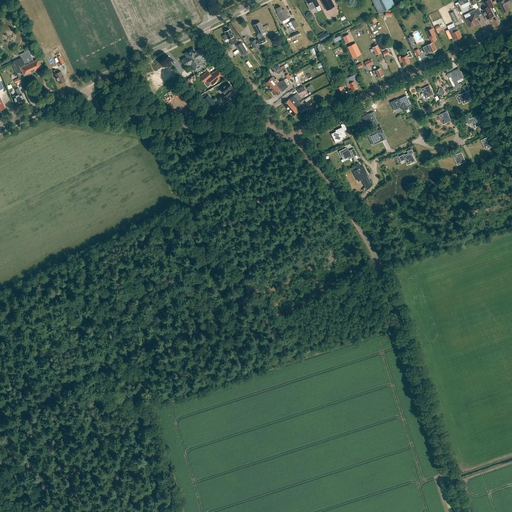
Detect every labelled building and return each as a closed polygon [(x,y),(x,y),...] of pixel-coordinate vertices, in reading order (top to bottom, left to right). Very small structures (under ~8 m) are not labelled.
[(305,0),(307,3),(306,4),(310,10),(312,9),(311,8),(313,8),(319,5),(316,0),(313,0),(312,0),(305,0)] [(320,0),(326,11),(334,6),(330,0),(320,0)] [(371,0),(378,13),(395,5),(392,0),(371,0)] [(483,9),(482,10),(487,19),(494,16),(490,8),(494,6),(490,0),(488,0),(483,2),(486,8),(483,10),(483,9)] [(501,0),(502,1),(498,3),(503,12),(509,9),(507,5),(511,2),(511,1),(511,0),(501,0)] [(289,18),(284,9),(283,10),(281,6),(275,9),(277,13),(276,13),(281,22),(289,18)] [(469,13),(471,16),(466,19),(470,28),(479,23),(476,17),(482,14),(479,8),(469,13)] [(450,13),(455,24),(460,21),(455,11),(450,13)] [(442,28),(446,26),(442,15),(432,20),(435,27),(441,25),(442,28)] [(298,26),(295,19),(290,22),(294,28),(298,26)] [(255,40),(251,42),(255,49),(259,47),(258,45),(266,41),(264,37),(263,37),(261,33),(266,31),(264,27),(262,27),(260,22),(253,25),(258,34),(256,35),(258,40),(256,41),(255,40)] [(462,37),(458,30),(456,26),(449,30),(451,34),(452,37),(454,36),(456,40),(462,37)] [(426,31),(429,39),(436,36),(432,28),(426,31)] [(226,34),(222,36),(224,40),(228,38),(228,39),(231,45),(237,42),(233,34),(232,35),(230,29),(225,32),(226,34)] [(321,42),(331,36),(328,31),(318,37),(321,42)] [(349,34),(343,37),(346,44),(353,41),(349,34)] [(387,47),(382,36),(376,39),(381,50),(387,47)] [(246,50),(241,42),(236,45),(241,54),(246,50)] [(432,43),(425,46),(426,50),(428,49),(430,52),(436,50),(432,43)] [(376,55),(382,53),(378,45),(372,48),(376,55)] [(193,50),(186,54),(188,57),(183,60),(186,66),(191,63),(194,68),(191,70),(195,76),(208,67),(205,62),(208,61),(201,49),(196,52),(195,52),(194,52),(193,50)] [(20,55),(22,58),(13,62),(18,73),(22,71),(24,75),(42,67),(38,60),(34,62),(29,51),(20,55)] [(52,70),(57,68),(52,54),(47,56),(52,70)] [(406,55),(401,58),(400,56),(398,57),(399,59),(398,59),(400,63),(402,62),(404,65),(410,62),(406,55)] [(60,56),(56,58),(60,66),(65,64),(60,56)] [(364,62),(367,67),(373,64),(371,59),(364,62)] [(277,74),(286,68),(284,65),(275,71),(277,74)] [(154,73),(147,76),(153,89),(173,80),(172,76),(168,68),(155,74),(154,73)] [(380,68),(372,72),(374,75),(376,74),(378,78),(384,75),(380,68)] [(55,74),(59,83),(65,80),(61,71),(58,73),(56,69),(54,71),(55,74)] [(207,71),(200,78),(204,83),(207,81),(212,86),(217,81),(222,76),(217,70),(212,75),(211,74),(211,75),(207,71)] [(447,74),(452,83),(455,90),(457,88),(462,86),(461,83),(459,84),(457,81),(460,79),(455,70),(447,74)] [(271,78),(265,83),(270,89),(278,83),(273,77),(271,78)] [(270,89),(275,95),(281,90),(282,91),(282,92),(288,87),(287,86),(287,87),(284,80),(278,83),(270,89)] [(354,81),(346,84),(348,88),(350,87),(352,90),(358,88),(354,81)] [(225,94),(222,96),(225,100),(230,95),(227,92),(233,88),(228,82),(220,89),(225,94)] [(429,85),(421,89),(426,99),(434,94),(429,85)] [(340,96),(345,93),(341,86),(336,89),(340,96)] [(18,95),(14,97),(17,104),(24,101),(21,94),(19,88),(15,89),(18,95)] [(467,91),(459,95),(464,104),(472,100),(467,91)] [(293,95),(283,104),(288,110),(298,101),(293,95)] [(397,99),(390,102),(394,110),(401,107),(402,110),(411,106),(406,96),(397,100),(397,99)] [(311,98),(304,104),(308,109),(315,104),(311,98)] [(303,107),(298,101),(288,110),(293,116),(299,111),(299,112),(304,108),(303,107)] [(447,111),(439,115),(443,125),(452,121),(447,111)] [(359,116),(362,122),(364,121),(365,123),(367,122),(368,124),(374,121),(371,114),(369,115),(368,114),(367,115),(366,112),(359,116)] [(478,115),(470,119),(474,129),(482,125),(478,115)] [(391,131),(390,132),(389,133),(393,141),(406,134),(405,132),(410,130),(406,122),(390,130),(391,131)] [(344,131),(347,130),(343,123),(341,125),(342,127),(335,131),(336,132),(331,134),(336,143),(343,139),(342,138),(346,136),(344,131)] [(374,132),(368,135),(370,141),(372,140),(373,143),(377,142),(377,143),(383,141),(380,134),(378,134),(377,133),(375,134),(374,132)] [(489,136),(481,140),(486,150),(494,146),(489,136)] [(347,151),(346,148),(339,151),(342,157),(344,156),(345,158),(347,157),(348,160),(354,157),(351,150),(349,151),(348,150),(347,151)] [(405,154),(399,156),(402,161),(405,160),(408,165),(416,161),(411,152),(405,155),(405,154)] [(461,152),(453,156),(458,166),(466,162),(461,152)] [(356,176),(359,182),(369,177),(364,167),(361,168),(360,164),(357,166),(358,170),(357,170),(360,174),(356,176)]
